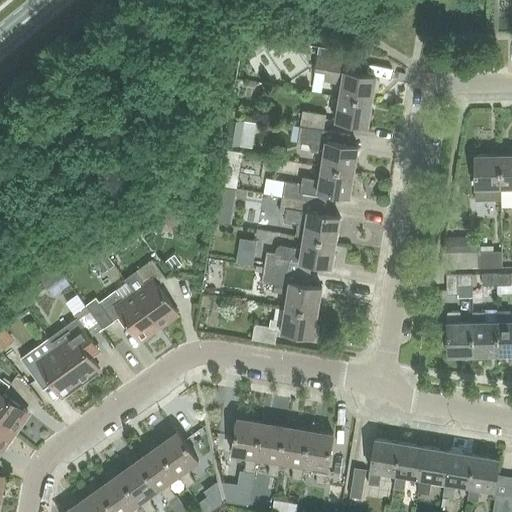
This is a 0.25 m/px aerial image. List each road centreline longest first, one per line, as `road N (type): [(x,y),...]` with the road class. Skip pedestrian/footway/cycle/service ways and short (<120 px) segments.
road 1 (residential): [(30,511),(47,456),(190,354),(350,376),(376,387)]
road 2 (residential): [(376,387),(433,84),(511,83)]
road 3 (residential): [(376,387),(417,403),(511,418)]
